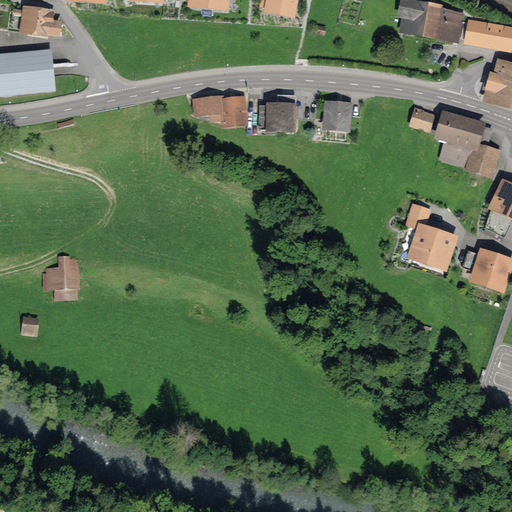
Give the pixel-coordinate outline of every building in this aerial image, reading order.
[(270,0),(269,10),(292,14),(294,0),(270,0)] [(404,30),(454,40),(458,18),(433,13),(435,5),(407,0),(406,0),(403,17),(406,18),(404,30)] [(11,9),(0,6),(0,20),(1,21),(0,27),(61,36),(62,25),(50,23),(51,16),(11,10),(11,9)] [(508,49),(511,32),(472,25),(469,42),(508,49)] [(0,94),(53,89),(50,54),(0,59),(0,94)] [(511,65),(507,64),(505,70),(499,68),(497,75),(491,73),(489,75),(485,89),(492,91),(490,98),(511,104),(511,65)] [(245,124),(243,101),(222,103),(222,100),(194,103),(196,115),(212,114),(213,122),(223,120),(224,126),(245,124)] [(294,108),(261,107),(260,130),(293,131),(294,108)] [(347,129),(349,108),(328,107),(327,127),(347,129)] [(428,131),(432,117),(416,113),(412,126),(428,131)] [(490,132),(445,118),(439,137),(449,140),(443,159),(464,166),(469,151),(476,153),(477,148),(482,149),(483,145),(485,146),(490,132)] [(490,174),(496,154),(484,150),(485,146),(483,145),(482,149),(477,148),(476,153),(469,151),(464,166),(471,168),(471,169),(490,174)] [(485,229),(505,236),(511,223),(511,189),(503,185),(493,207),(485,229)] [(429,206),(410,200),(403,224),(414,227),(416,221),(423,224),(429,206)] [(445,270),(457,234),(423,224),(416,221),(414,227),(404,257),(445,270)] [(501,287),(508,265),(484,257),(483,260),(468,254),(463,269),(478,274),(476,279),(501,287)] [(56,300),(76,299),(76,287),(78,287),(77,270),(48,271),(49,288),(56,288),(56,300)] [(34,337),(37,322),(27,321),(25,335),(34,337)]
